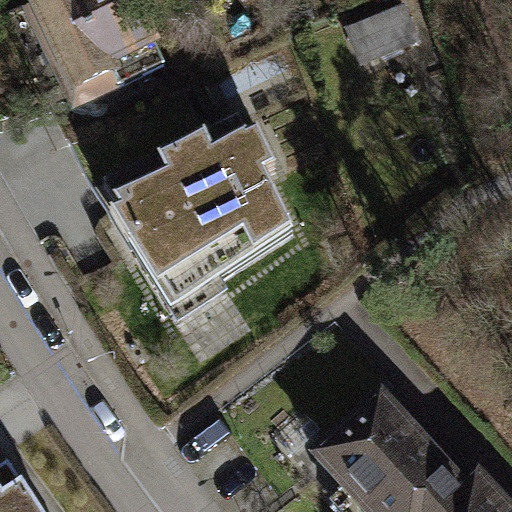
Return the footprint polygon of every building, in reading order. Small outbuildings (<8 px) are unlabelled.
[(165,66),(133,0),(34,0),(31,1),(75,92),(110,75),(117,89),(165,66)] [(352,33),(370,71),(427,44),(408,6),(352,33)] [(228,124),(98,188),(113,214),(103,219),(121,251),(132,244),(168,296),(282,233),(256,177),(269,173),(250,138),(238,144),(228,124)] [(442,511),(464,492),(378,402),(316,460),(364,511),(442,511)] [(0,511),(35,511),(6,467),(0,470),(0,511)] [(464,492),(442,511),(504,511),(475,482),(464,492)]
